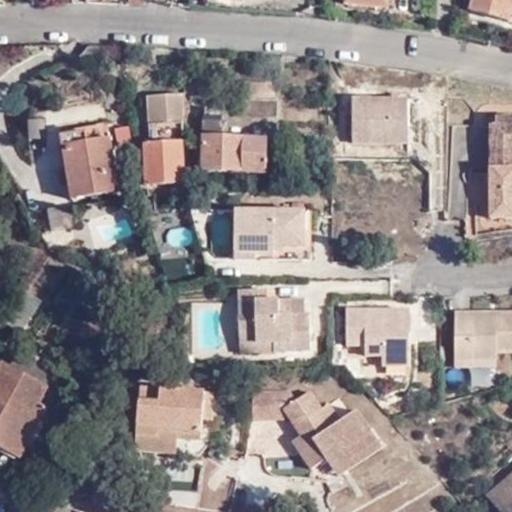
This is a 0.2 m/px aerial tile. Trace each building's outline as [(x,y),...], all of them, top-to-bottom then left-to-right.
[(511,8),(511,0),(473,0),(471,10),(509,20),(511,8)] [(273,84),(243,84),(242,101),(271,102),(273,84)] [(185,95),(148,97),(150,140),(148,140),(148,145),(145,145),(146,185),(182,185),(180,143),(182,144),(185,95)] [(407,120),(407,101),(352,101),(351,143),(407,144),(407,120)] [(418,101),(407,101),(407,120),(419,119),(418,101)] [(220,140),(221,119),(204,118),(204,129),(203,154),(203,161),(266,165),(268,141),(220,140)] [(488,124),(488,169),(511,169),(511,118),(493,118),(493,124),(488,124)] [(108,130),(61,137),(70,199),(117,192),(108,130)] [(511,169),(488,169),(488,217),(511,217),(511,169)] [(209,171),(190,170),(189,184),(208,185),(209,171)] [(46,209),(48,232),(71,230),(69,207),(46,209)] [(302,247),(302,211),(235,212),(235,259),(255,260),(255,254),(273,255),(273,247),(302,247)] [(310,211),(302,211),(302,247),(273,247),(273,255),(273,260),(310,260),(310,211)] [(273,345),(273,354),(310,353),(308,315),(305,315),(305,302),(238,303),(239,346),(273,345)] [(364,317),(365,311),(346,311),(346,346),(364,346),(364,356),(381,356),(382,366),(409,367),(409,314),(409,312),(382,311),(381,317),(364,317)] [(474,320),(474,314),(455,313),(455,361),(496,361),(496,353),(511,353),(511,313),(495,313),(494,320),(474,320)] [(239,355),(273,354),(273,345),(239,346),(239,355)] [(45,386),(4,364),(0,370),(0,448),(18,458),(45,407),(37,403),(45,386)] [(511,401),(502,390),(487,405),(500,418),(508,410),(510,412),(511,410),(511,401)] [(251,392),(251,420),(286,419),(287,418),(299,437),(309,451),(302,456),(311,470),(326,461),(340,451),(346,462),(377,442),(357,411),(340,422),(328,405),(321,410),(310,392),(296,401),(290,391),(251,392)] [(194,425),(197,396),(133,393),(129,456),(192,461),(194,425)] [(208,397),(197,396),(194,425),(206,427),(208,397)] [(309,451),(299,437),(292,441),(302,456),(309,451)] [(340,451),(326,461),(337,478),(382,449),(377,442),(346,462),(340,451)] [(511,511),(511,490),(497,503),(504,511),(511,511)]
